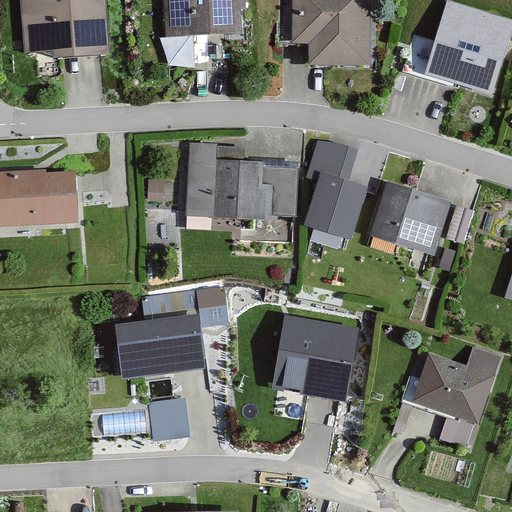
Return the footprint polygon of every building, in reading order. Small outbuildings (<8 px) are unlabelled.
[(56,64),(111,57),(103,0),(28,0),(19,1),(26,57),(54,54),(56,64)] [(164,0),(168,45),(242,39),(239,0),(164,0)] [(308,70),(370,69),(368,0),(291,0),(293,49),(308,49),(308,70)] [(423,80),(492,100),(511,29),(511,24),(444,6),(423,80)] [(321,185),(333,188),(321,232),(361,243),(375,192),(362,188),(371,155),(333,145),(321,185)] [(270,219),(293,221),(296,171),(242,168),(243,151),(190,148),(186,222),(270,226),(270,219)] [(0,232),(76,229),(73,179),(47,180),(46,176),(0,178),(0,232)] [(370,240),(432,259),(449,206),(386,187),(370,240)] [(447,243),(463,248),(471,215),(456,211),(447,243)] [(122,383),(205,373),(201,333),(225,330),(220,292),(141,301),(144,323),(116,327),(122,383)] [(359,333),(286,320),(273,391),(347,404),(359,333)] [(413,410),(482,429),(500,361),(473,354),(468,371),(427,359),(413,410)] [(151,398),(152,439),(190,438),(189,397),(151,398)]
